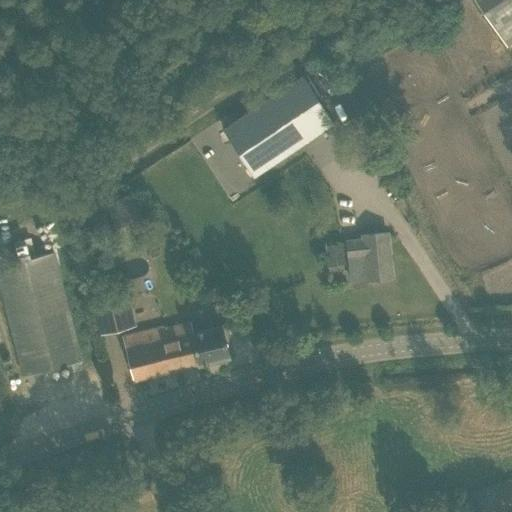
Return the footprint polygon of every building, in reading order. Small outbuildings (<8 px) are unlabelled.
[(511,41),(511,0),(476,0),(506,45),(511,41)] [(224,128),(255,175),(333,123),(302,77),(224,128)] [(347,240),(349,257),(351,281),(392,277),(388,231),(363,234),(363,239),(347,240)] [(0,283),(20,374),(82,360),(57,249),(32,255),(28,239),(16,242),(20,257),(0,261),(0,283)] [(327,244),(328,257),(343,256),(342,243),(327,244)] [(96,308),(102,332),(156,318),(149,294),(96,308)] [(123,336),(134,380),(199,363),(199,364),(229,356),(221,325),(192,333),(190,322),(167,328),(166,325),(123,336)] [(109,479),(117,501),(151,489),(143,467),(109,479)] [(511,479),(467,494),(466,494),(471,511),(496,511),(511,507),(511,479)]
